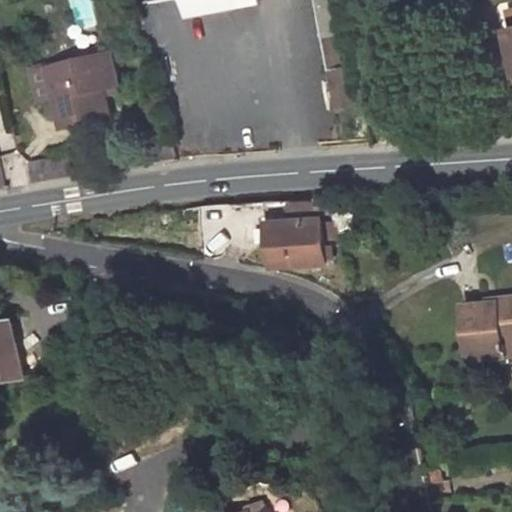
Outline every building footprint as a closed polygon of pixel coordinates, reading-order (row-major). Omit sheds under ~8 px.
[(334,0),(316,0),(319,10),(315,10),(331,82),(318,85),(321,101),(335,98),(338,111),(357,107),(350,68),(347,69),(334,0)] [(53,79),(64,126),(110,115),(104,87),(123,82),(115,50),(72,61),(75,73),(53,79)] [(174,143),(145,148),(148,162),(177,157),(174,143)] [(75,156),(43,161),(46,180),(78,174),(75,156)] [(332,203),(319,203),(319,214),(332,213),(332,203)] [(329,222),(276,222),(278,270),(332,267),(329,222)] [(372,323),(386,315),(377,300),(363,308),(372,323)] [(511,300),(496,302),(497,306),(461,308),(463,361),(500,358),(500,349),(511,347),(511,300)] [(21,320),(0,322),(0,375),(29,372),(21,320)] [(444,473),(431,474),(433,484),(444,482),(444,473)] [(320,511),(310,476),(289,483),(298,511),(320,511)]
